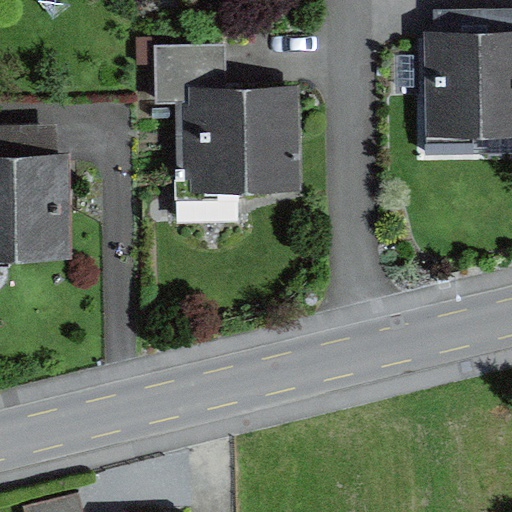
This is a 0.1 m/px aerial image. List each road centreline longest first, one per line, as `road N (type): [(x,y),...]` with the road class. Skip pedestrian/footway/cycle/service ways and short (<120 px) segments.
road 1 (unclassified): [(0,442),(356,354)]
road 2 (unclassified): [(356,354),(345,0)]
road 3 (unclassified): [(356,354),(511,316)]
